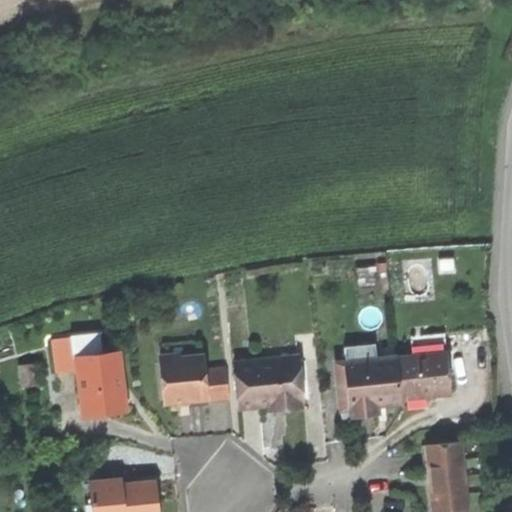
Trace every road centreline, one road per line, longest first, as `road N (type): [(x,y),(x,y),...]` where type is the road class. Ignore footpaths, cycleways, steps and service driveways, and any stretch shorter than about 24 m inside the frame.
road 1 (secondary): [(511,181),(511,328)]
road 2 (track): [(0,33),(130,0)]
